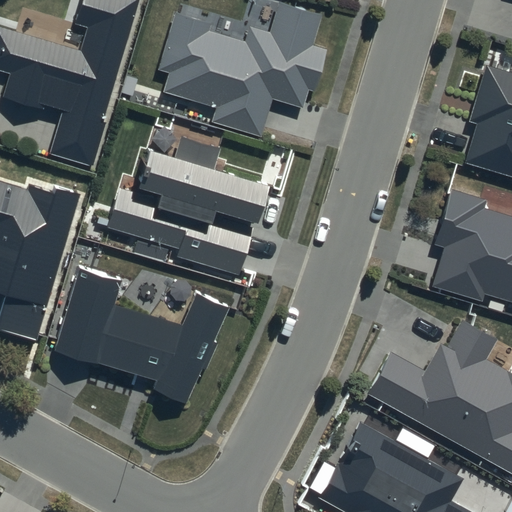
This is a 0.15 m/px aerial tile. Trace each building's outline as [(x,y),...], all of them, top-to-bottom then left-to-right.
[(52,160),(89,171),(139,0),(85,0),(71,47),(0,26),(0,74),(11,77),(4,102),(64,119),(52,160)] [(269,42),(176,11),(158,65),(181,73),(176,87),(231,105),(226,120),(261,132),(273,96),(307,108),(325,54),(310,49),(320,21),(281,7),(269,42)] [(511,75),(495,71),(473,119),(484,124),(469,168),(511,182),(511,75)] [(266,187),(148,152),(135,194),(117,189),(104,233),(240,274),(266,187)] [(0,307),(0,340),(34,350),(79,194),(0,171),(0,289),(5,291),(0,307)] [(448,244),(436,285),(511,307),(511,220),(477,210),(480,200),(450,191),(435,240),(448,244)] [(57,354),(182,407),(230,306),(198,291),(183,323),(116,307),(122,280),(79,269),(57,354)] [(430,378),(391,356),(367,397),(511,475),(511,382),(486,369),(500,341),(462,320),(430,378)] [(349,511),(467,511),(451,503),(463,481),(361,422),(319,494),(349,511)]
